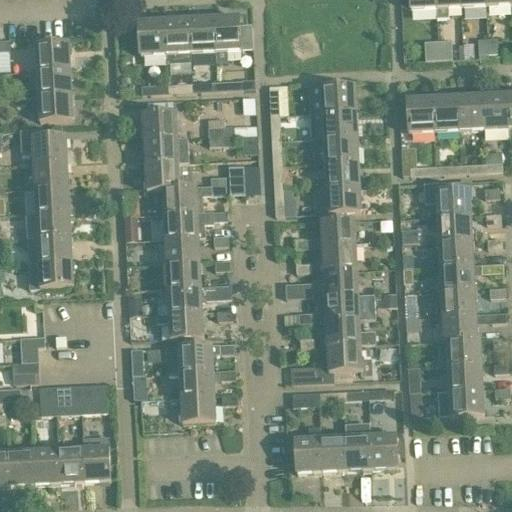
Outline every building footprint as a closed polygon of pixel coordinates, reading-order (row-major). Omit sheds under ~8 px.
[(436,12),(435,0),(410,0),(411,14),(436,12)] [(435,0),(436,12),(437,23),(448,23),(447,12),(461,11),(460,0),(435,0)] [(460,0),(461,11),(486,10),(485,0),(460,0)] [(485,0),(486,10),(511,9),(510,0),(485,0)] [(213,23),(215,56),(215,64),(226,64),(226,55),(253,54),(252,29),(240,29),(240,22),(213,23)] [(190,57),(215,56),(213,23),(188,25),(190,57)] [(190,65),(190,57),(188,25),(164,26),(165,58),(166,67),(190,65)] [(165,58),(164,26),(139,27),(140,59),(165,58)] [(488,58),(488,44),(479,45),(479,59),(488,58)] [(488,44),(488,58),(498,58),(497,44),(488,44)] [(438,61),(438,46),(426,47),(427,65),(439,65),(438,61)] [(438,46),(438,61),(439,65),(453,64),(453,46),(438,46)] [(37,75),(70,74),(68,49),(36,51),(37,75)] [(38,100),(71,98),(70,74),(37,75),(38,100)] [(216,87),(217,96),(244,95),(243,86),(216,87)] [(192,88),(192,97),(217,96),(216,87),(192,88)] [(192,97),(192,88),(167,90),(167,98),(192,97)] [(311,119),(357,116),(355,91),(323,93),(323,89),(310,89),(311,119)] [(167,98),(167,90),(141,91),(142,100),(167,98)] [(270,121),(280,120),(278,95),(269,95),(270,121)] [(71,98),(38,100),(40,126),(72,124),(71,98)] [(482,100),(484,133),(509,132),(507,99),(482,100)] [(457,102),(458,135),(484,133),(482,100),(457,102)] [(432,103),(434,136),(458,135),(457,102),(432,103)] [(434,136),(432,103),(407,104),(409,137),(434,136)] [(357,116),(311,119),(312,144),(324,143),(358,141),(357,116)] [(177,117),(143,119),(144,145),(178,144),(177,117)] [(272,146),(281,145),(280,120),(270,121),(272,146)] [(209,142),(224,142),(224,132),(208,133),(209,142)] [(239,141),(239,132),(224,132),(224,142),(235,141),(239,141)] [(34,169),(67,167),(65,141),(46,142),(46,134),(20,136),(21,157),(33,157),(34,169)] [(209,152),(235,151),(235,141),(224,142),(209,142),(209,152)] [(325,168),(359,167),(358,141),(324,143),(325,168)] [(178,144),(144,145),(145,169),(179,168),(178,144)] [(273,171),(283,170),(281,145),(272,146),(273,171)] [(35,194),(68,192),(67,167),(34,169),(35,194)] [(359,167),(325,168),(327,193),(360,191),(359,167)] [(179,168),(145,169),(147,197),(163,196),(163,195),(181,194),(181,192),(179,168)] [(485,169),(485,178),(503,177),(502,168),(485,169)] [(460,170),(460,180),(485,178),(485,169),(460,170)] [(275,195),(284,195),(283,170),(273,171),(275,195)] [(435,172),(435,181),(460,180),(460,170),(435,172)] [(231,201),(240,200),(246,200),(244,171),(229,172),(231,201)] [(435,181),(435,172),(411,173),(411,182),(435,181)] [(226,182),(211,183),(211,191),(227,191),(226,182)] [(438,223),(471,221),(470,186),(424,189),(425,209),(437,208),(438,223)] [(181,194),(163,195),(163,196),(164,220),(198,218),(204,218),(203,202),(212,201),(211,191),(197,192),(196,192),(181,192),(181,194)] [(227,191),(211,191),(212,201),(227,201),(227,191)] [(360,191),(327,193),(315,194),(316,219),(362,217),(360,191)] [(36,219),(69,217),(68,192),(35,194),(36,219)] [(485,204),(501,203),(501,193),(485,194),(485,204)] [(284,195),(275,195),(276,222),(285,221),(284,195)] [(125,198),(126,222),(140,221),(139,197),(125,198)] [(228,216),(212,217),(213,227),(228,226),(228,216)] [(28,244),(38,243),(70,241),(69,217),(36,219),(27,219),(28,244)] [(198,218),(164,220),(165,244),(199,243),(205,243),(205,228),(213,227),(212,217),(204,218),(198,218)] [(487,230),(502,229),(502,219),(486,220),(487,230)] [(471,221),(438,223),(439,247),(473,245),(471,221)] [(323,253),(356,251),(354,225),(321,227),(323,253)] [(70,241),(38,243),(39,268),(72,267),(70,241)] [(214,252),(230,251),(229,242),(214,242),(214,252)] [(199,243),(165,244),(167,269),(201,267),(199,243)] [(488,254),(503,254),(503,244),(487,244),(488,254)] [(296,255),(311,254),(311,245),(295,245),(296,255)] [(440,272),(474,270),(473,245),(439,247),(440,272)] [(356,251),(323,253),(324,277),(357,276),(356,251)] [(216,276),(231,276),(231,266),(215,267),(216,276)] [(39,268),(28,269),(29,294),(40,293),(73,292),(72,267),(39,268)] [(201,267),(167,269),(168,294),(202,293),(201,267)] [(297,279),(312,278),(312,269),(297,269),(297,279)] [(489,279),(505,278),(504,269),(488,269),(489,279)] [(474,270),(440,272),(442,297),(475,295),(474,270)] [(325,302),(359,300),(357,276),(324,277),(325,302)] [(313,303),(313,289),(286,290),(287,304),(313,303)] [(202,293),(168,294),(169,319),(203,317),(202,303),(207,303),(207,306),(233,305),(232,301),(232,291),(217,292),(202,293)] [(490,304),(506,303),(505,293),(490,294),(490,304)] [(475,295),(442,297),(443,322),(476,319),(475,295)] [(327,327),(360,325),(359,300),(325,302),(327,327)] [(218,326),(234,326),(233,316),(218,317),(218,326)] [(203,317),(169,319),(170,345),(171,345),(204,343),(204,342),(203,317)] [(299,328),(315,327),(314,318),(299,319),(299,328)] [(491,328),(507,328),(507,318),(491,319),(491,328)] [(476,319),(443,322),(444,348),(447,348),(447,347),(478,345),(477,343),(476,319)] [(360,325),(327,327),(328,351),(361,350),(375,349),(375,337),(361,338),(360,325)] [(29,353),(38,353),(45,352),(44,342),(29,343),(29,353)] [(56,352),(66,351),(66,342),(56,342),(56,352)] [(493,353),(508,352),(508,342),(492,343),(493,353)] [(301,353),(316,352),(315,343),(300,344),(301,353)] [(447,347),(447,348),(448,372),(482,370),(481,343),(477,343),(478,345),(447,347)] [(179,353),(168,353),(169,379),(180,378),(213,376),(213,361),(235,360),(235,350),(212,351),(179,353)] [(361,350),(328,351),(329,365),(314,365),(314,372),(291,373),(292,390),(334,387),(333,377),(361,376),(361,380),(372,379),(371,362),(362,362),(361,350)] [(144,381),(143,355),(132,355),(133,381),(144,381)] [(15,390),(39,389),(38,368),(14,369),(15,390)] [(494,379),(510,379),(509,369),(493,370),(494,379)] [(482,370),(448,372),(449,397),(484,395),(482,370)] [(213,376),(180,378),(182,403),(215,401),(214,386),(236,385),(236,375),(213,376)] [(95,391),(96,419),(108,418),(106,390),(95,391)] [(83,392),(84,419),(96,419),(95,391),(83,392)] [(55,393),(56,421),(72,420),(70,392),(55,393)] [(84,419),(83,392),(70,392),(72,420),(84,419)] [(30,393),(4,394),(0,394),(0,407),(5,407),(30,406),(30,393)] [(56,421),(55,393),(40,394),(41,421),(56,421)] [(495,404),(511,403),(510,393),(495,394),(495,404)] [(484,395),(449,397),(450,422),(485,421),(484,395)] [(368,397),(369,405),(397,404),(396,396),(368,397)] [(344,406),(344,397),(319,398),(319,407),(344,406)] [(344,397),(344,406),(369,405),(368,397),(344,397)] [(319,411),(319,407),(319,398),(293,400),(293,413),(319,411)] [(222,410),(238,410),(237,400),(222,401),(222,410)] [(215,401),(182,403),(183,429),(216,427),(215,401)] [(322,476),(321,444),(320,433),(309,433),(310,444),(295,445),(297,478),(322,476)] [(370,442),(372,474),(397,473),(396,441),(370,442)] [(83,454),(85,486),(110,485),(108,442),(83,443),(83,454)] [(346,443),(347,475),(372,474),(370,442),(346,443)] [(347,475),(346,443),(321,444),(322,476),(347,475)] [(60,488),(58,455),(58,449),(33,450),(33,456),(34,469),(35,489),(60,488)] [(58,455),(60,488),(85,486),(83,454),(58,455)] [(9,457),(10,490),(35,489),(34,469),(33,456),(9,457)] [(0,490),(10,490),(9,457),(0,457),(0,490)]
